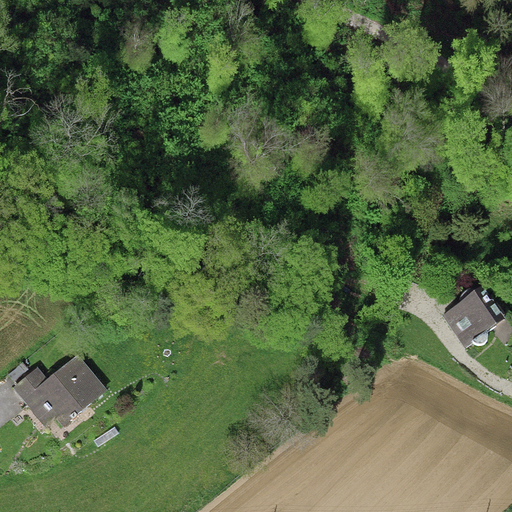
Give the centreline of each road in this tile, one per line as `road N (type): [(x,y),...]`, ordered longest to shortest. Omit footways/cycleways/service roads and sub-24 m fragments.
road 1 (track): [(318,0),(511,91)]
road 2 (track): [(511,393),(476,372),(424,312)]
